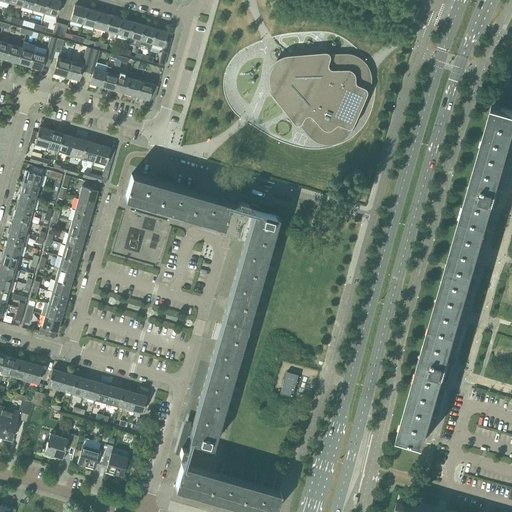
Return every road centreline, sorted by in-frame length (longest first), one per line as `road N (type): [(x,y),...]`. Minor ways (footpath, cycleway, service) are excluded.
road 1 (secondary): [(336,511),(435,144),(487,0)]
road 2 (secondary): [(455,11),(310,511)]
road 3 (residential): [(70,352),(116,201)]
road 4 (residential): [(144,511),(0,472)]
road 5 (residential): [(181,385),(222,243)]
road 6 (residential): [(158,131),(29,94)]
road 7 (residential): [(144,511),(181,385)]
road 8 (residential): [(252,188),(167,163),(156,154),(158,131)]
road 9 (residential): [(158,131),(192,15)]
